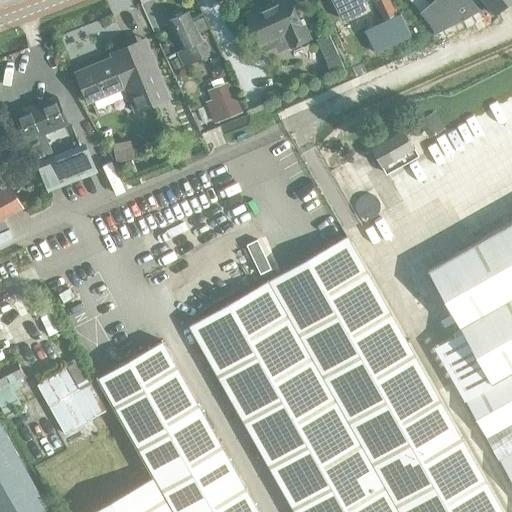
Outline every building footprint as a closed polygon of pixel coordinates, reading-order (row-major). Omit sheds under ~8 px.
[(284,33),(291,47),(307,39),(289,0),(277,0),(244,16),(257,45),(284,33)] [(389,0),(376,0),(374,1),(383,20),(396,13),(389,0)] [(470,0),(435,0),(419,14),(435,34),(480,11),(470,0)] [(511,0),(478,0),(492,17),(511,0)] [(168,20),(181,49),(175,52),(182,67),(207,56),(187,11),(168,20)] [(400,14),(364,31),(375,52),(411,35),(400,14)] [(328,36),(316,41),(332,76),(343,71),(328,36)] [(74,72),(87,104),(123,89),(133,114),(169,99),(144,38),(109,52),(111,57),(74,72)] [(232,91),(210,100),(205,102),(213,122),(240,112),(232,91)] [(14,114),(25,144),(67,126),(56,97),(14,114)] [(419,121),(429,138),(445,129),(443,126),(435,112),(419,121)] [(417,155),(413,149),(403,130),(371,147),(382,167),(385,173),(417,155)] [(131,142),(112,146),(115,164),(134,161),(131,142)] [(37,162),(48,190),(78,178),(67,151),(37,162)] [(10,187),(0,193),(0,222),(23,210),(10,187)] [(511,221),(479,241),(510,296),(459,325),(491,383),(511,370),(511,221)] [(502,511),(345,235),(188,324),(294,511),(502,511)] [(257,511),(161,340),(96,377),(152,476),(87,511),(257,511)] [(13,392),(24,387),(20,378),(24,376),(16,360),(0,366),(0,404),(4,413),(20,405),(13,392)] [(38,385),(64,432),(105,410),(89,382),(80,387),(70,368),(38,385)] [(511,422),(490,436),(492,441),(483,445),(511,496),(511,422)] [(0,511),(41,511),(0,438),(0,511)]
